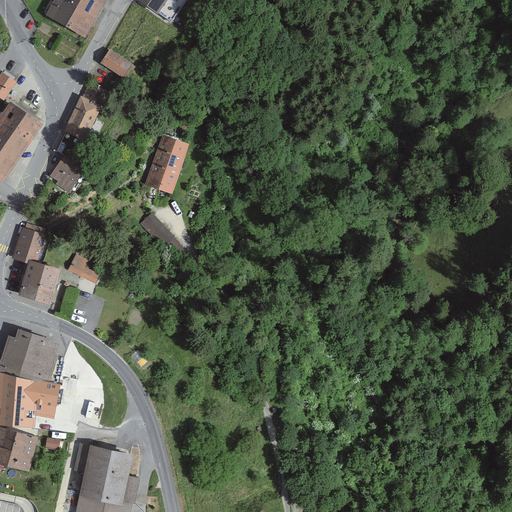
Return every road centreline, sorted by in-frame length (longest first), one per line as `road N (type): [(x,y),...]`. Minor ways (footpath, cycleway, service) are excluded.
road 1 (tertiary): [(0,303),(63,326),(116,362),(146,411),(174,511)]
road 2 (tertiary): [(66,101),(0,242)]
road 3 (unclassified): [(0,0),(43,78),(66,101)]
